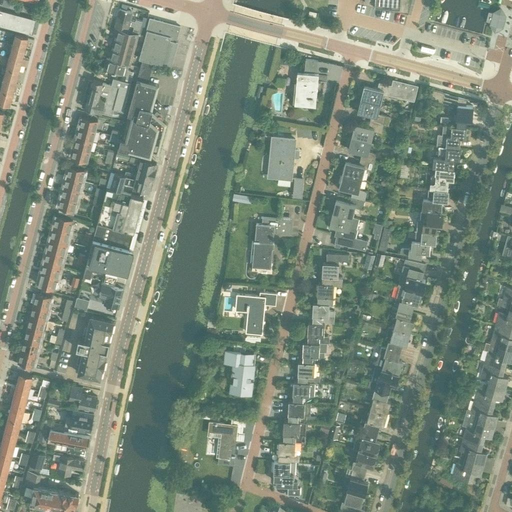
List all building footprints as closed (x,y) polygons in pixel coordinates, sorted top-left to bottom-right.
[(368,0),(369,3),(375,3),(375,5),(391,6),(391,9),(408,11),(409,0),(368,0)] [(120,8),(114,27),(117,28),(109,58),(106,58),(103,69),(125,75),(126,74),(127,74),(125,80),(131,81),(133,71),(127,69),(128,64),(130,64),(139,33),(143,34),(145,25),(141,24),(142,21),(136,19),(135,21),(130,19),(132,11),(120,8)] [(0,24),(29,32),(33,18),(0,9),(0,24)] [(488,11),(486,20),(492,22),(491,24),(495,29),(496,30),(501,27),(504,15),(501,9),(500,9),(495,12),(488,11)] [(149,18),(144,38),(138,58),(142,59),(150,61),(170,67),(171,66),(169,65),(176,42),(177,42),(177,41),(176,40),(180,26),(149,18)] [(15,33),(12,45),(25,48),(28,37),(15,33)] [(22,60),(25,48),(12,45),(9,56),(22,60)] [(19,71),(22,60),(9,56),(6,67),(19,71)] [(157,84),(145,81),(150,61),(142,59),(137,79),(136,80),(118,148),(130,151),(150,156),(151,151),(157,153),(165,124),(160,120),(162,118),(157,114),(155,115),(151,112),(152,108),(151,107),(157,84)] [(317,71),(318,60),(305,59),(304,70),(317,71)] [(16,82),(19,71),(6,67),(3,79),(16,82)] [(315,105),(318,80),(318,73),(297,71),(296,80),(294,103),(315,105)] [(125,103),(130,82),(113,78),(111,84),(92,79),(88,93),(125,103)] [(0,89),(13,93),(16,82),(3,79),(0,89)] [(364,85),(361,98),(381,103),(383,92),(407,98),(414,100),(417,91),(418,85),(393,79),(391,84),(380,81),(378,88),(364,85)] [(0,102),(10,105),(13,93),(0,89),(0,102)] [(432,89),(429,101),(441,104),(442,101),(458,105),(457,114),(454,114),(453,125),(465,126),(466,116),(471,116),(472,105),(466,104),(467,98),(432,89)] [(122,111),(125,103),(88,93),(84,108),(95,111),(96,110),(101,111),(101,112),(112,115),(114,109),(122,111)] [(381,103),(361,98),(357,111),(371,115),(369,120),(384,124),(384,123),(388,124),(390,116),(386,115),(378,113),(381,103)] [(95,130),(98,119),(82,115),(80,126),(95,130)] [(444,123),(444,124),(453,125),(453,117),(444,116),(444,123)] [(355,123),(351,136),(371,141),(374,130),(381,132),(383,127),(383,128),(386,126),(386,125),(383,124),(384,124),(369,120),(368,126),(355,123)] [(438,134),(437,145),(439,145),(459,147),(460,137),(465,138),(466,126),(465,126),(453,125),(443,124),(443,134),(438,134)] [(92,140),(95,130),(80,126),(77,136),(92,140)] [(90,150),(92,140),(77,136),(74,146),(90,150)] [(272,136),(268,176),(279,177),(278,184),(290,185),(290,179),(291,179),(292,167),(293,158),(293,156),(298,157),(299,149),(294,149),(295,138),(272,136)] [(374,162),(376,153),(369,151),(371,141),(351,136),(348,149),(362,152),(360,158),(374,162)] [(433,155),(432,166),(435,166),(454,168),(455,158),(460,159),(461,147),(459,147),(439,145),(438,147),(439,147),(438,155),(433,155)] [(87,161),(90,150),(74,146),(71,157),(87,161)] [(129,156),(130,151),(118,148),(117,153),(129,156)] [(131,155),(130,160),(140,162),(138,168),(154,172),(156,167),(155,167),(156,162),(131,155)] [(372,170),(374,162),(360,158),(359,164),(345,161),(342,174),(362,179),(364,168),(372,170)] [(82,179),(85,169),(69,165),(67,176),(82,179)] [(431,175),(430,187),(434,187),(447,188),(448,179),(453,180),(454,168),(435,166),(435,173),(434,173),(431,175)] [(126,170),(125,174),(151,181),(152,177),(153,178),(154,172),(138,168),(137,173),(135,172),(132,172),(126,170)] [(112,170),(107,187),(111,188),(111,187),(122,190),(125,182),(129,183),(129,180),(134,182),(133,187),(148,191),(149,189),(150,190),(151,185),(150,185),(151,181),(125,174),(112,170)] [(365,200),(367,191),(359,189),(362,179),(342,174),(339,187),(352,190),(351,196),(365,200)] [(79,190),(82,179),(67,176),(64,186),(79,190)] [(301,196),(303,178),(295,177),(293,196),(301,196)] [(76,200),(79,190),(64,186),(61,196),(76,200)] [(101,195),(103,188),(97,186),(95,194),(101,195)] [(100,213),(93,239),(124,247),(129,249),(129,248),(134,231),(137,222),(138,222),(140,214),(139,214),(144,197),(111,188),(107,187),(100,213)] [(448,200),(449,189),(447,188),(434,187),(429,187),(428,188),(427,198),(423,198),(422,208),(441,210),(442,210),(442,199),(448,200)] [(99,204),(101,195),(95,194),(93,202),(99,204)] [(251,203),(252,197),(233,194),(232,200),(251,203)] [(74,210),(76,200),(61,196),(58,206),(74,210)] [(362,208),(365,200),(351,196),(349,202),(336,199),(333,212),(350,216),(353,206),(362,208)] [(417,218),(416,229),(421,229),(436,231),(436,221),(442,222),(443,210),(441,210),(422,208),(421,208),(420,219),(417,218)] [(357,218),(350,216),(333,212),(329,225),(338,227),(334,242),(365,250),(367,240),(355,237),(357,229),(354,228),(357,218)] [(70,230),(73,218),(57,214),(54,226),(70,230)] [(251,253),(250,260),(253,260),(253,263),(270,265),(273,231),(289,233),(291,219),(263,216),(262,223),(257,223),(255,240),(252,240),(252,247),(255,248),(254,253),(251,253)] [(67,242),(70,230),(54,226),(51,238),(67,242)] [(437,231),(436,231),(421,229),(420,241),(418,240),(411,240),(411,249),(409,249),(409,248),(401,248),(401,253),(421,257),(421,252),(429,253),(430,242),(436,243),(437,231)] [(511,235),(507,234),(502,253),(511,255),(511,235)] [(64,253),(67,242),(51,238),(48,249),(64,253)] [(93,239),(84,273),(111,280),(115,281),(118,270),(127,273),(128,273),(134,250),(133,250),(129,249),(124,247),(93,239)] [(61,265),(64,253),(48,249),(45,261),(61,265)] [(349,260),(349,254),(326,253),(326,263),(322,262),(321,276),(322,276),(322,282),(334,283),(341,284),(342,276),(338,276),(339,260),(349,260)] [(404,265),(398,285),(399,285),(422,291),(425,279),(421,278),(426,263),(405,258),(403,264),(404,265)] [(58,276),(61,265),(45,261),(42,272),(58,276)] [(55,288),(58,276),(42,272),(38,284),(55,288)] [(102,282),(98,296),(103,297),(102,302),(104,302),(104,303),(108,304),(108,305),(110,305),(118,307),(123,288),(102,282)] [(338,303),(339,296),(333,296),(334,283),(322,282),(317,282),(317,295),(318,295),(317,302),(329,303),(338,303)] [(399,285),(393,305),(397,306),(412,310),(414,302),(418,303),(422,291),(399,285)] [(511,301),(510,307),(511,307),(511,287),(507,286),(503,299),(511,301)] [(275,305),(277,293),(260,291),(259,295),(237,293),(235,308),(248,310),(246,331),(262,333),(264,304),(275,305)] [(48,308),(51,296),(36,292),(33,304),(48,308)] [(77,296),(74,306),(87,310),(89,299),(77,296)] [(69,313),(72,300),(66,298),(63,312),(69,313)] [(312,302),(312,314),(313,314),(312,322),(324,322),(334,323),(334,315),(328,315),(329,303),(317,302),(312,302)] [(45,319),(48,308),(33,304),(30,315),(45,319)] [(394,327),(410,332),(414,320),(410,318),(412,310),(397,306),(395,314),(397,315),(394,327)] [(511,307),(510,307),(508,312),(500,309),(496,323),(511,327),(511,307)] [(42,331),(45,319),(30,315),(27,327),(42,331)] [(111,331),(113,321),(91,316),(86,339),(78,338),(76,348),(83,349),(78,372),(97,376),(98,375),(100,375),(102,368),(103,368),(105,358),(104,358),(106,349),(107,350),(109,340),(108,339),(110,331),(111,331)] [(329,342),(329,336),(323,335),(324,322),(312,322),(308,321),(307,335),(308,335),(308,341),(327,342),(329,342)] [(511,347),(511,327),(496,323),(491,342),(499,345),(499,344),(511,347)] [(386,347),(401,351),(403,343),(407,344),(410,332),(394,327),(388,325),(385,337),(388,339),(386,347)] [(39,342),(42,331),(27,327),(24,338),(39,342)] [(36,354),(39,342),(24,338),(21,350),(36,354)] [(326,351),(327,342),(308,341),(302,341),(302,354),(303,355),(303,361),(314,362),(324,362),(324,351),(326,351)] [(511,360),(511,347),(499,344),(499,345),(491,342),(490,343),(486,342),(484,349),(488,350),(485,361),(504,367),(507,359),(511,360)] [(382,367),(399,372),(402,360),(398,359),(401,351),(386,347),(384,354),(386,355),(382,367)] [(251,392),(254,363),(252,363),(253,352),(225,349),(224,361),(232,362),(231,374),(234,374),(233,381),(230,381),(229,390),(251,392)] [(33,366),(36,354),(21,350),(18,362),(33,366)] [(298,374),(298,381),(309,382),(315,382),(320,382),(320,375),(313,375),(314,362),(303,361),(298,361),(297,374),(298,374)] [(506,387),(509,376),(502,374),(504,367),(485,361),(481,374),(490,377),(488,382),(506,387)] [(374,387),(389,391),(391,383),(395,384),(399,372),(382,367),(382,368),(375,366),(371,380),(369,379),(368,386),(374,387)] [(29,387),(32,376),(20,372),(17,384),(29,387)] [(46,392),(50,380),(43,379),(40,390),(46,392)] [(480,380),(474,399),(494,404),(496,396),(502,398),(506,387),(488,382),(480,380)] [(309,382),(298,381),(293,381),(292,394),(293,394),(293,401),(305,402),(311,402),(311,397),(305,397),(305,395),(309,395),(315,395),(315,382),(309,382)] [(26,399),(29,387),(17,384),(14,395),(26,399)] [(69,397),(69,398),(80,400),(79,406),(94,409),(95,407),(96,407),(97,403),(96,402),(97,396),(88,394),(88,393),(82,392),(83,387),(72,384),(69,397)] [(387,413),(391,400),(387,399),(389,391),(374,387),(372,395),(374,396),(370,408),(387,413)] [(23,410),(26,399),(14,395),(11,407),(23,410)] [(59,406),(60,400),(48,398),(47,404),(59,406)] [(478,420),(495,425),(498,413),(492,411),(494,404),(474,399),(471,411),(467,409),(465,416),(478,420)] [(305,402),(293,401),(288,401),(288,414),(288,420),(300,421),(306,421),(306,415),(310,415),(311,402),(305,402)] [(20,421),(23,410),(11,407),(8,418),(20,421)] [(384,425),(387,413),(370,408),(367,420),(365,420),(363,428),(377,432),(380,424),(384,425)] [(72,417),(67,416),(65,424),(70,426),(90,430),(94,413),(74,409),(72,417)] [(220,414),(205,411),(205,415),(210,416),(210,419),(219,420),(219,418),(220,414)] [(337,412),(335,419),(342,421),(344,414),(337,412)] [(464,436),(483,442),(485,434),(492,436),(495,425),(478,420),(465,416),(463,424),(467,425),(464,436)] [(209,420),(208,431),(221,432),(219,455),(218,455),(217,462),(234,464),(235,457),(231,456),(233,441),(235,441),(235,439),(243,440),(244,433),(242,433),(243,425),(245,426),(246,419),(231,417),(231,422),(209,420)] [(17,432),(20,421),(8,418),(5,429),(17,432)] [(300,421),(288,420),(283,420),(283,434),(283,440),(295,441),(301,441),(301,434),(305,434),(306,421),(300,421)] [(64,431),(65,424),(54,422),(53,428),(64,431)] [(333,423),(329,437),(338,439),(339,434),(337,433),(340,425),(333,423)] [(42,427),(40,438),(46,439),(48,428),(42,427)] [(86,455),(90,437),(51,428),(49,440),(69,444),(68,451),(86,455)] [(375,440),(377,432),(363,428),(361,435),(357,434),(353,447),(359,449),(375,453),(379,441),(375,440)] [(15,444),(17,432),(5,429),(2,440),(15,444)] [(484,462),(487,451),(481,449),(483,442),(464,436),(460,449),(468,452),(467,458),(484,462)] [(0,451),(12,455),(15,444),(2,440),(0,447),(0,451)] [(298,461),(299,454),(294,454),(295,441),(283,440),(279,440),(278,453),(279,454),(278,460),(298,461)] [(348,465),(347,467),(366,472),(368,464),(372,465),(375,453),(359,449),(355,461),(354,460),(352,466),(348,465)] [(0,463),(9,466),(12,455),(0,451),(0,463)] [(33,451),(28,470),(40,473),(42,467),(45,454),(33,451)] [(84,468),(85,460),(84,459),(54,453),(53,458),(59,459),(57,470),(71,473),(72,466),(82,468),(84,468)] [(481,473),(484,462),(467,458),(465,463),(457,460),(453,474),(472,480),(474,472),(481,473)] [(298,461),(278,460),(274,460),(273,473),(274,473),(273,480),(276,480),(275,487),(288,488),(288,494),(300,495),(300,488),(297,488),(298,481),(294,481),(294,474),(290,473),(290,462),(298,462),(298,461)] [(0,475),(6,477),(9,466),(0,463),(0,475)] [(344,468),(343,473),(345,473),(345,475),(351,477),(347,489),(364,493),(367,482),(363,480),(366,472),(347,467),(347,468),(344,468)] [(40,473),(28,470),(25,483),(34,485),(31,501),(30,509),(46,511),(47,510),(57,511),(75,511),(77,502),(78,502),(80,500),(81,496),(78,494),(79,493),(58,489),(58,490),(38,485),(40,473)] [(320,472),(318,480),(325,482),(327,474),(320,472)] [(360,506),(364,493),(347,489),(344,501),(342,500),(339,509),(350,511),(354,511),(356,505),(360,506)] [(14,504),(16,499),(4,495),(3,501),(8,502),(14,504)]
